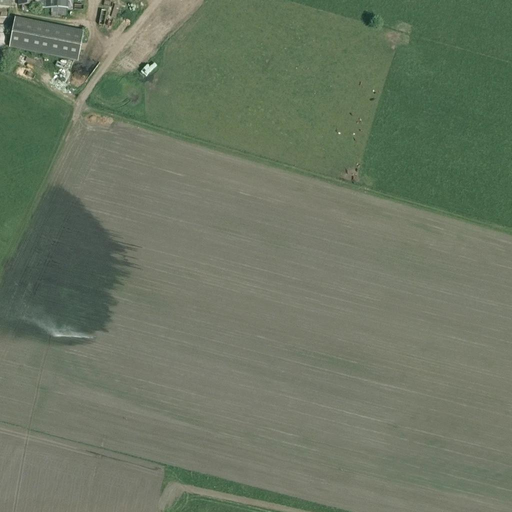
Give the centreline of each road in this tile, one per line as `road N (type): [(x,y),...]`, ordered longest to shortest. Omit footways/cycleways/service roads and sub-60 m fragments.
road 1 (track): [(511,232),(79,104)]
road 2 (track): [(79,104),(0,280)]
road 3 (track): [(157,0),(79,104)]
